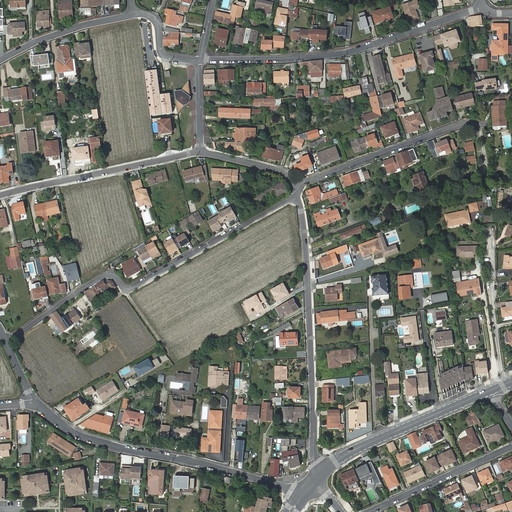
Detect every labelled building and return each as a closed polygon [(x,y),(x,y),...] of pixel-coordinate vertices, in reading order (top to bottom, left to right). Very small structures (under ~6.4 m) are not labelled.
[(119,0),(107,0),(107,5),(109,5),(109,7),(115,7),(115,9),(120,9),(119,0)] [(258,0),(256,11),(270,14),(273,3),(258,0)] [(418,18),(415,9),(420,8),(417,0),(403,5),(408,21),(418,18)] [(72,4),(60,5),(60,19),(73,18),(72,4)] [(231,15),(217,12),(215,20),(224,23),(224,24),(229,25),(230,22),(234,23),(235,17),(241,18),(243,8),(237,7),(233,6),(231,15)] [(373,13),(376,23),(393,18),(390,7),(373,13)] [(288,17),(289,10),(277,8),(274,24),(286,26),(288,17)] [(168,14),(166,23),(177,26),(178,22),(181,23),(183,17),(176,16),(177,12),(167,9),(166,13),(168,14)] [(43,15),(43,11),(37,12),(38,27),(44,27),(43,26),(48,26),(48,19),(49,19),(49,15),(43,15)] [(370,27),(374,25),(372,17),(366,19),(365,13),(358,15),(361,22),(358,23),(360,30),(364,29),(366,35),(372,33),(370,27)] [(309,38),(309,39),(327,41),(328,31),(317,30),(317,27),(314,26),(315,15),(312,15),(311,29),(310,29),(310,30),(309,38)] [(468,17),(469,17),(470,27),(483,25),(482,15),(468,17)] [(250,19),(249,27),(257,29),(258,21),(250,19)] [(345,39),(351,40),(353,22),(346,21),(345,27),(336,27),(334,36),(345,36),(345,39)] [(20,31),(23,31),(26,31),(25,22),(9,23),(9,34),(20,34),(20,31)] [(492,40),(492,60),(498,60),(499,54),(508,54),(508,53),(508,45),(508,25),(493,25),(493,30),(498,30),(498,35),(500,35),(500,40),(492,40)] [(238,28),(236,37),(244,39),(246,30),(238,28)] [(300,37),(309,38),(310,30),(294,28),(293,30),(292,30),(291,39),(299,40),(300,37)] [(218,29),(215,44),(225,47),(229,32),(218,29)] [(248,30),(246,40),(256,42),(258,32),(248,30)] [(441,35),(445,47),(461,41),(457,30),(441,35)] [(179,43),(179,33),(169,32),(169,36),(169,37),(166,37),(165,37),(164,46),(170,46),(172,47),(172,45),(172,43),(179,43)] [(263,41),(262,50),(272,50),(273,47),(276,48),(277,41),(263,41)] [(88,54),(91,54),(90,42),(84,43),(85,44),(81,45),(81,43),(75,44),(77,58),(82,57),(82,58),(88,58),(88,54)] [(73,70),(72,59),(71,60),(69,46),(58,47),(60,61),(58,61),(60,78),(64,78),(63,71),(73,70)] [(426,52),(420,53),(425,71),(435,68),(432,56),(431,52),(426,54),(426,52)] [(30,55),(32,66),(49,64),(48,54),(37,56),(37,54),(30,55)] [(395,71),(417,65),(414,54),(393,59),(395,71)] [(380,56),(373,58),(379,84),(387,82),(385,76),(380,56)] [(322,60),(301,62),(302,66),(307,65),(308,75),(323,74),(322,60)] [(342,65),(329,64),(329,74),(329,77),(337,77),(338,76),(338,75),(341,75),(342,80),(346,79),(345,67),(342,67),(342,65)] [(157,70),(145,72),(151,119),(156,119),(155,115),(173,113),(172,105),(176,104),(174,93),(161,95),(157,70)] [(219,70),(219,80),(234,80),(234,70),(219,70)] [(204,72),(205,82),(215,82),(215,75),(211,75),(210,72),(204,72)] [(284,72),(281,72),(275,72),(275,82),(281,82),(281,86),(289,86),(289,72),(284,72)] [(359,78),(363,94),(368,92),(369,92),(367,85),(369,84),(367,77),(359,78)] [(484,88),(484,90),(497,88),(496,79),(483,80),(483,82),(475,84),(477,90),(484,88)] [(258,83),(253,83),(247,83),(247,93),(266,94),(266,83),(258,83)] [(499,89),(500,93),(509,92),(508,83),(504,84),(504,89),(499,89)] [(298,86),(298,98),(309,97),(309,86),(298,86)] [(345,89),(347,98),(360,94),(359,91),(360,91),(359,86),(345,89)] [(22,90),(10,92),(11,100),(24,99),(24,101),(33,100),(32,87),(22,88),(22,90)] [(174,92),(174,93),(176,104),(177,112),(179,112),(184,106),(185,105),(186,104),(187,101),(189,99),(191,98),(190,97),(189,91),(184,87),(180,91),(174,92)] [(427,113),(429,120),(437,119),(441,118),(441,117),(448,115),(447,111),(453,110),(450,96),(445,97),(442,87),(435,89),(438,102),(437,103),(433,111),(427,113)] [(391,93),(378,97),(380,104),(379,105),(380,107),(394,104),(391,93)] [(455,98),(456,102),(455,102),(455,105),(457,105),(458,108),(478,103),(476,94),(472,95),(472,93),(455,98)] [(365,121),(382,116),(382,114),(380,107),(379,105),(380,104),(378,97),(377,96),(370,97),(374,112),(363,116),(365,121)] [(266,99),(254,98),(254,106),(270,106),(276,106),(276,109),(282,109),(281,99),(271,99),(266,99)] [(494,101),(494,105),(495,119),(493,119),(493,126),(507,125),(506,105),(505,105),(505,101),(494,101)] [(402,107),(395,110),(398,115),(404,113),(402,107)] [(219,108),(219,117),(251,118),(251,113),(261,113),(261,110),(219,108)] [(0,114),(0,126),(10,125),(8,113),(0,114)] [(418,125),(425,122),(421,113),(404,119),(409,133),(416,130),(414,126),(418,125)] [(56,128),(54,116),(45,117),(46,129),(56,128)] [(159,121),(160,134),(173,132),(171,119),(159,121)] [(382,127),(386,138),(398,133),(395,123),(382,127)] [(236,133),(236,138),(236,141),(255,142),(256,129),(236,128),(236,133)] [(22,153),(35,151),(33,132),(19,133),(22,153)] [(310,138),(308,132),(295,135),(291,147),(296,149),(296,147),(301,149),(304,140),(310,138)] [(369,146),(370,147),(373,146),(379,144),(378,142),(374,133),(366,137),(369,146)] [(88,139),(91,163),(96,162),(94,148),(100,147),(99,137),(94,138),(94,135),(89,136),(89,139),(88,139)] [(323,138),(309,144),(310,147),(329,140),(327,135),(322,137),(323,138)] [(365,147),(369,146),(366,137),(361,139),(361,138),(354,140),(354,141),(351,143),(355,153),(365,149),(365,147)] [(374,150),(384,146),(382,141),(381,140),(378,142),(379,144),(373,146),(374,150)] [(448,142),(447,140),(436,144),(439,153),(446,150),(447,153),(452,152),(451,150),(456,148),(453,140),(448,142)] [(60,155),(58,141),(44,143),(46,157),(60,155)] [(432,151),(434,155),(433,156),(434,158),(436,157),(436,156),(439,156),(433,141),(428,143),(431,151),(432,151)] [(469,145),(465,146),(466,152),(474,150),(473,142),(469,143),(469,145)] [(265,146),(262,157),(277,161),(277,160),(281,161),(285,147),(276,144),(275,149),(265,146)] [(335,147),(317,154),(322,165),(328,163),(327,161),(329,160),(330,162),(339,158),(335,147)] [(405,165),(412,162),(412,161),(417,159),(413,150),(397,156),(402,169),(406,168),(405,165)] [(304,162),(295,166),(297,171),(302,169),(303,170),(308,168),(308,167),(312,165),(308,156),(302,158),(304,162)] [(402,171),(397,157),(384,162),(388,172),(390,172),(391,173),(396,171),(397,172),(402,171)] [(8,166),(0,166),(0,182),(9,182),(8,175),(13,175),(12,163),(8,164),(8,166)] [(204,182),(208,181),(206,166),(183,172),(186,181),(200,178),(203,177),(204,182)] [(231,170),(212,168),(213,179),(221,180),(223,182),(231,183),(231,181),(237,181),(238,173),(231,173),(231,170)] [(143,176),(146,186),(168,180),(165,170),(143,176)] [(365,179),(364,175),(363,172),(362,170),(342,177),(346,186),(365,179)] [(413,176),(419,193),(429,189),(423,172),(413,176)] [(144,189),(141,179),(131,182),(135,194),(136,193),(137,195),(136,195),(139,207),(151,203),(147,190),(144,189)] [(288,191),(282,182),(257,197),(260,202),(276,194),(278,197),(288,191)] [(307,191),(312,205),(338,195),(336,189),(323,194),(321,193),(318,187),(307,191)] [(345,194),(330,199),(331,202),(339,199),(340,201),(347,199),(345,194)] [(186,200),(188,212),(196,211),(194,199),(186,200)] [(57,201),(46,203),(49,216),(60,213),(57,201)] [(476,202),(469,204),(471,211),(478,209),(476,202)] [(11,205),(14,216),(26,213),(23,203),(11,205)] [(49,216),(46,203),(35,206),(37,218),(49,216)] [(220,215),(208,221),(214,232),(222,227),(220,224),(224,222),(224,224),(237,217),(231,206),(219,213),(220,215)] [(330,209),(327,210),(324,209),(321,210),(320,212),(315,214),(319,227),(341,218),(338,209),(331,212),(330,209)] [(446,215),(448,226),(470,222),(468,211),(446,215)] [(198,212),(180,223),(184,231),(188,229),(185,225),(191,221),(194,227),(204,221),(198,212)] [(380,217),(369,221),(371,226),(382,223),(380,217)] [(364,224),(340,234),(342,239),(351,235),(351,236),(362,232),(362,231),(366,229),(364,224)] [(376,234),(378,239),(382,251),(384,258),(399,253),(396,245),(388,248),(382,232),(376,234)] [(185,234),(176,239),(181,247),(190,242),(185,234)] [(178,249),(173,239),(164,244),(170,254),(178,249)] [(382,251),(378,239),(350,248),(352,253),(361,250),(363,256),(373,252),(373,254),(382,251)] [(144,243),(133,250),(135,253),(138,251),(141,256),(138,258),(143,267),(146,266),(145,263),(152,259),(145,247),(146,247),(144,243)] [(160,254),(153,243),(146,247),(145,247),(152,259),(160,254)] [(343,257),(350,254),(347,246),(340,248),(343,257)] [(458,246),(458,255),(462,255),(465,255),(465,257),(474,257),(474,254),(478,254),(478,246),(458,246)] [(320,259),(324,269),(338,264),(334,253),(320,259)] [(12,258),(14,269),(22,268),(19,257),(12,258)] [(123,264),(125,267),(127,272),(126,273),(128,277),(140,271),(133,258),(123,264)] [(42,263),(42,265),(43,265),(45,276),(51,275),(50,271),(48,272),(46,263),(48,263),(48,260),(41,262),(42,263)] [(77,263),(63,267),(66,271),(69,282),(80,279),(77,263)] [(374,282),(374,288),(373,288),(374,294),(388,293),(386,275),(372,276),(373,282),(374,282)] [(398,277),(401,299),(410,298),(409,287),(413,287),(412,275),(398,277)] [(47,285),(49,295),(61,293),(61,294),(67,293),(65,285),(59,286),(58,278),(48,280),(49,284),(47,285)] [(91,288),(84,293),(91,304),(116,288),(110,280),(107,279),(104,280),(91,288)] [(474,280),(457,284),(459,296),(477,293),(474,280)] [(41,289),(40,284),(31,285),(34,299),(39,298),(40,301),(43,300),(42,298),(48,297),(46,288),(41,289)] [(271,290),(278,301),(289,294),(283,284),(271,290)] [(326,289),(327,301),(337,300),(337,293),(343,293),(342,284),(336,284),(336,288),(326,289)] [(262,292),(243,303),(250,315),(256,311),(258,313),(265,309),(262,304),(267,301),(262,292)] [(299,309),(293,299),(276,308),(280,314),(286,310),(288,315),(299,309)] [(511,305),(501,307),(502,317),(511,315),(511,305)] [(50,316),(51,317),(56,324),(62,333),(81,319),(72,308),(70,310),(71,312),(62,319),(57,311),(50,316)] [(316,314),(318,325),(328,323),(328,325),(330,326),(333,326),(334,324),(334,322),(348,320),(348,318),(356,317),(355,311),(347,312),(347,310),(316,314)] [(436,313),(437,320),(446,319),(445,312),(436,313)] [(416,317),(401,319),(402,326),(410,325),(411,337),(405,337),(405,343),(418,341),(417,334),(418,334),(416,317)] [(471,320),(465,321),(469,345),(476,344),(478,340),(477,332),(479,332),(477,323),(471,324),(471,320)] [(272,331),(273,334),(279,330),(281,334),(292,327),(289,322),(272,331)] [(58,335),(62,333),(56,324),(52,326),(58,335)] [(435,333),(437,346),(453,344),(451,331),(435,333)] [(276,334),(276,348),(286,347),(286,345),(298,345),(298,333),(291,333),(286,333),(281,334),(276,334)] [(328,352),(329,367),(341,366),(341,362),(357,360),(356,348),(328,352)] [(150,358),(134,367),(140,377),(155,368),(155,367),(161,364),(158,359),(152,362),(150,358)] [(479,362),(475,363),(475,365),(477,376),(485,374),(485,373),(488,373),(487,363),(479,364),(479,362)] [(470,369),(464,370),(466,382),(470,381),(470,380),(474,379),(473,376),(477,376),(475,365),(470,365),(470,369)] [(190,390),(178,389),(178,394),(192,395),(193,391),(195,392),(195,386),(193,386),(194,382),(196,382),(197,367),(191,367),(190,374),(176,372),(175,380),(188,381),(187,385),(191,385),(190,390)] [(216,367),(210,367),(210,371),(209,383),(218,384),(228,385),(229,372),(222,372),(216,372),(216,368),(216,367)] [(276,367),(275,379),(287,379),(287,367),(276,367)] [(390,384),(391,395),(399,395),(398,383),(399,383),(398,373),(390,374),(389,379),(389,384),(390,384)] [(416,378),(418,393),(428,392),(428,382),(426,382),(425,373),(416,374),(416,378)] [(368,375),(358,376),(359,384),(369,382),(368,375)] [(407,396),(418,395),(418,393),(416,378),(405,379),(407,396)] [(113,380),(96,390),(103,401),(119,391),(113,380)] [(323,385),(323,402),(336,402),(336,396),(334,396),(334,385),(323,385)] [(381,395),(385,395),(384,385),(375,386),(375,396),(381,396),(381,395)] [(92,386),(86,389),(90,395),(96,392),(92,386)] [(289,388),(289,398),(300,398),(300,388),(289,388)] [(66,407),(73,419),(89,409),(86,404),(83,406),(79,399),(66,407)] [(247,419),(248,406),(242,406),(243,400),(238,399),(237,405),(236,418),(247,419)] [(187,403),(184,402),(183,414),(189,415),(189,411),(192,411),(194,401),(187,400),(187,403)] [(172,401),(171,413),(183,414),(184,402),(183,402),(172,401)] [(263,403),(262,420),(271,421),(273,407),(270,407),(270,404),(263,403)] [(349,411),(349,427),(354,427),(354,423),(366,422),(366,403),(360,403),(360,410),(349,411)] [(248,406),(247,419),(259,420),(260,407),(248,406)] [(293,407),(283,408),(283,417),(292,417),(292,422),(297,422),(297,417),(304,417),(305,408),(293,407)] [(118,421),(141,426),(144,415),(125,410),(124,415),(120,414),(118,421)] [(340,410),(328,410),(328,428),(339,428),(343,428),(344,428),(344,424),(340,424),(340,410)] [(222,414),(212,413),(211,427),(216,428),(216,432),(211,431),(210,441),(203,440),(202,451),(208,451),(208,450),(213,450),(212,452),(219,452),(221,432),(220,432),(220,428),(221,428),(222,414)] [(96,414),(86,420),(91,427),(109,432),(113,418),(105,416),(105,417),(96,414)] [(17,420),(17,429),(28,429),(28,420),(29,420),(29,415),(19,416),(19,420),(17,420)] [(476,415),(472,417),(474,423),(475,425),(480,422),(476,415)] [(434,438),(435,441),(442,438),(440,434),(441,434),(440,431),(442,430),(439,423),(422,431),(423,432),(420,433),(421,435),(419,436),(422,444),(430,440),(434,438)] [(483,431),(489,443),(504,436),(499,424),(483,431)] [(168,427),(162,426),(159,440),(168,441),(169,435),(167,435),(168,427)] [(190,439),(191,430),(177,428),(176,434),(176,435),(184,436),(184,438),(190,439)] [(469,436),(459,441),(464,453),(479,446),(471,428),(466,430),(469,436)] [(414,433),(407,436),(414,450),(417,456),(423,454),(420,448),(418,449),(414,439),(416,438),(414,433)] [(75,448),(53,434),(47,442),(70,456),(75,448)] [(407,436),(387,445),(389,450),(392,448),(391,446),(401,442),(402,444),(406,443),(410,452),(414,450),(407,436)] [(244,441),(236,440),(235,452),(239,452),(238,463),(242,463),(244,441)] [(0,444),(0,455),(3,455),(3,456),(9,456),(9,449),(10,449),(10,444),(0,444)] [(456,460),(451,450),(438,456),(442,465),(446,464),(446,465),(456,460)] [(282,453),(284,463),(290,462),(291,468),(296,468),(296,466),(300,466),(297,451),(289,453),(288,452),(282,453)] [(397,455),(402,465),(411,461),(407,451),(397,455)] [(442,465),(438,456),(425,462),(430,473),(440,468),(439,467),(442,465)] [(511,456),(499,462),(503,471),(510,468),(511,469),(511,468),(511,456)] [(270,476),(278,477),(280,460),(271,460),(270,476)] [(372,462),(355,469),(361,482),(373,477),(376,484),(380,482),(372,463),(372,462)] [(99,476),(99,478),(113,479),(114,464),(100,463),(99,476)] [(380,468),(390,488),(399,484),(392,468),(389,469),(387,465),(380,468)] [(420,465),(403,473),(408,484),(425,476),(420,465)] [(131,469),(122,468),(121,480),(130,481),(131,479),(140,480),(142,467),(131,466),(131,469)] [(67,475),(64,475),(65,482),(66,490),(67,492),(69,492),(70,496),(84,494),(84,490),(86,489),(84,472),(81,472),(81,468),(66,470),(67,475)] [(478,473),(483,485),(493,480),(488,469),(478,473)] [(150,470),(149,486),(151,486),(150,494),(163,494),(164,471),(150,470)] [(357,485),(358,488),(359,487),(358,484),(359,484),(358,481),(353,470),(340,475),(345,487),(346,486),(347,489),(348,489),(349,492),(352,491),(350,488),(357,485)] [(43,474),(25,476),(26,479),(21,479),(23,488),(23,493),(28,493),(28,496),(35,495),(45,493),(45,490),(49,490),(48,485),(47,476),(43,476),(43,474)] [(189,476),(174,476),(174,489),(189,489),(189,476)] [(469,489),(477,486),(472,476),(462,480),(468,493),(470,492),(469,489)] [(444,490),(450,502),(453,500),(452,497),(461,493),(457,484),(444,490)] [(210,490),(200,488),(200,493),(202,494),(200,501),(207,503),(210,490)] [(496,495),(499,504),(505,502),(501,493),(496,495)] [(266,500),(263,500),(258,499),(256,508),(246,505),(245,511),(266,511),(268,506),(270,506),(272,499),(266,497),(266,500)] [(487,505),(485,499),(482,501),(484,505),(480,506),(481,509),(488,507),(487,505)] [(471,508),(468,501),(464,503),(465,506),(461,508),(463,511),(465,511),(470,509),(471,508)] [(420,506),(421,511),(432,511),(430,503),(420,506)] [(477,508),(476,505),(475,503),(471,505),(473,511),(480,509),(479,507),(477,508)] [(505,503),(492,507),(494,511),(503,509),(503,511),(508,510),(505,503)]
